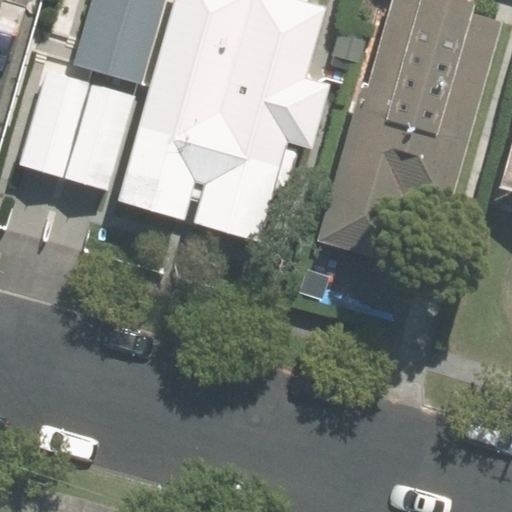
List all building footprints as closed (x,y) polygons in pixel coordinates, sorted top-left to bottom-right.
[(85,0),(66,69),(135,88),(160,0),(85,0)] [(165,0),(107,207),(173,226),(184,188),(193,191),(181,231),(250,251),(280,147),(303,153),(321,88),(298,82),(318,11),(301,7),(302,0),(165,0)] [(495,26),(460,16),(462,8),(434,0),(410,0),(410,2),(404,0),(385,0),(360,88),(354,87),(325,188),(331,190),(314,248),(368,264),(386,200),(443,211),(495,26)] [(363,38),(338,31),(330,59),(355,66),(363,38)] [(53,181),(82,87),(41,75),(13,169),(53,181)] [(85,87),(57,183),(101,195),(129,100),(85,87)] [(511,109),(488,194),(511,200),(511,109)]
